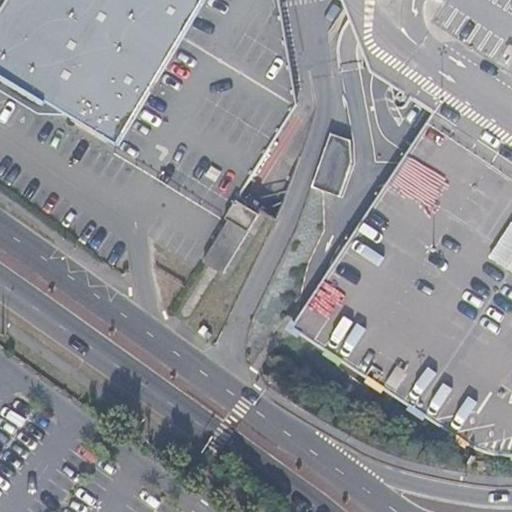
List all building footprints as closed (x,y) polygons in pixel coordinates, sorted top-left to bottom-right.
[(5,0),(0,8),(0,78),(109,150),(116,139),(186,31),(205,0),(5,0)] [(294,102),(278,0),(205,0),(186,31),(294,102)] [(318,287),(290,331),(306,341),(394,400),(468,449),(499,457),(511,456),(511,0),(340,0),(366,68),(428,111),(318,287)] [(327,135),(314,188),(340,195),(353,142),(327,135)] [(236,200),(228,214),(224,220),(228,222),(204,265),(223,276),(259,213),(236,200)]
